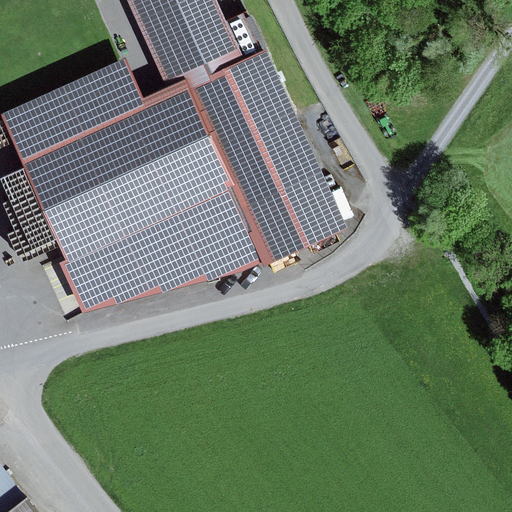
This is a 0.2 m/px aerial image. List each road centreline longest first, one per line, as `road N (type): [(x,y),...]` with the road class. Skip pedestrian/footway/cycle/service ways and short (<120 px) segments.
road 1 (unclassified): [(2,362),(324,280),(360,252),(389,209)]
road 2 (track): [(389,209),(511,36)]
road 3 (unclassified): [(107,511),(2,362)]
